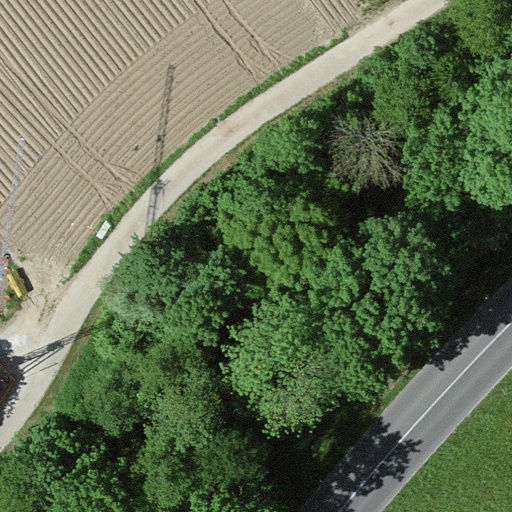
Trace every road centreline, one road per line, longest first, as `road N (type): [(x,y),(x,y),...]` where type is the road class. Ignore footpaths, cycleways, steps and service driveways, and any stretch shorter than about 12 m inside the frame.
road 1 (track): [(0,429),(101,273),(172,182),(260,112),(437,0)]
road 2 (secondary): [(337,511),(511,322)]
